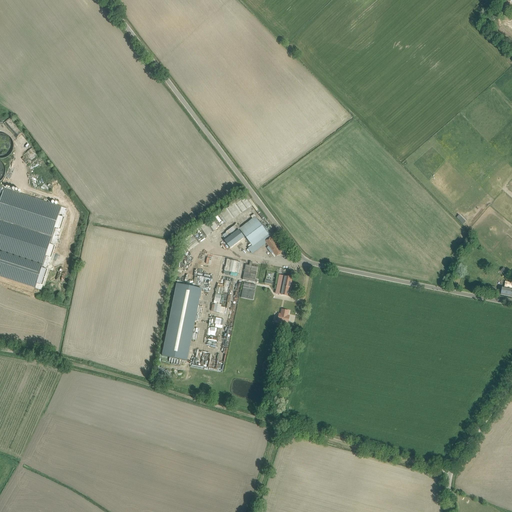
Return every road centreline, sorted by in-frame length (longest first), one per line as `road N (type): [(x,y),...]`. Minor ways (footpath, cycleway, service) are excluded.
road 1 (unclassified): [(511,303),(306,261),(102,0)]
road 2 (track): [(0,349),(278,423)]
road 3 (track): [(278,423),(448,472)]
road 4 (track): [(278,423),(312,263)]
road 5 (unclassified): [(449,511),(448,472),(511,380)]
road 6 (unknown): [(0,127),(14,135),(24,183),(71,206),(68,229)]
